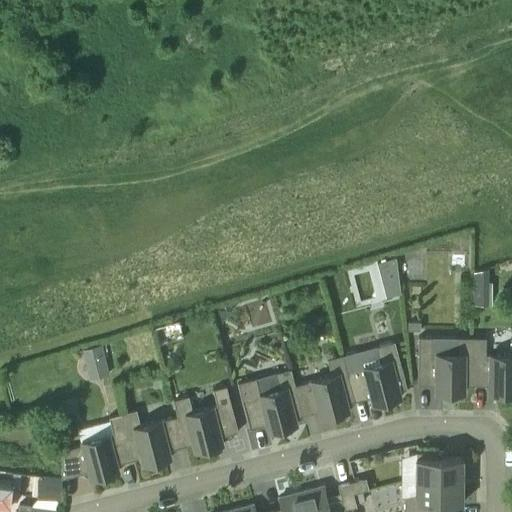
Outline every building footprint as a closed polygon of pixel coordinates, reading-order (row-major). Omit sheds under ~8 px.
[(377,262),(381,276),(398,272),(396,257),(377,262)] [(356,306),(383,299),(374,262),(346,269),(356,306)] [(473,272),(473,285),(488,286),(489,268),(473,272)] [(420,330),(420,322),(409,322),(409,330),(420,330)] [(443,395),(457,395),(457,393),(465,393),(465,385),(471,385),(471,337),(457,337),(457,354),(436,353),(436,354),(432,354),(432,337),(418,337),(418,384),(435,385),(435,392),(443,393),(443,395)] [(489,393),(491,393),(497,393),(497,396),(511,396),(511,395),(511,394),(511,337),(511,338),(511,354),(490,354),(486,354),(486,337),(471,337),(471,385),(489,385),(489,393)] [(380,362),(379,362),(364,366),(354,351),(342,355),(355,401),(371,397),(373,404),(380,402),(381,405),(395,401),(394,399),(401,397),(399,389),(407,387),(394,341),(376,346),(380,362)] [(102,344),(81,349),(85,362),(105,357),(102,344)] [(329,419),(343,415),(342,412),(349,410),(347,403),(355,401),(342,355),(327,359),(332,375),(311,380),(295,385),(303,415),(319,410),(321,418),(328,416),(329,419)] [(269,432),(271,431),(276,430),(277,432),(291,429),(290,426),(297,424),(295,416),(303,415),(295,385),(290,368),(275,372),(280,388),(260,393),(256,377),(238,382),(250,428),(267,424),(269,432)] [(173,399),(177,416),(185,445),(193,443),(195,451),(202,449),(203,452),(216,448),(216,446),(223,444),(221,436),(238,431),(226,385),(213,389),(217,405),(213,406),(193,411),(189,395),(173,399)] [(141,457),(143,465),(171,457),(169,450),(185,445),(177,416),(161,420),(161,419),(141,425),(136,409),(119,414),(131,460),(141,457)] [(99,479),(112,475),(112,473),(119,471),(117,463),(131,460),(119,414),(109,416),(113,432),(109,433),(81,440),(82,445),(61,450),(61,478),(88,471),(91,478),(98,477),(99,479)] [(441,452),(416,451),(416,480),(463,480),(463,457),(441,457),(441,452)] [(338,485),(342,500),(344,509),(357,506),(356,503),(353,493),(362,490),(369,489),(366,477),(338,485)] [(44,480),(43,499),(57,499),(61,499),(61,480),(44,480)] [(404,511),(430,511),(430,503),(463,503),(463,480),(416,480),(416,492),(405,495),(404,511)] [(301,491),(306,511),(345,511),(344,509),(342,500),(330,502),(330,501),(328,502),(324,485),(301,491)] [(0,486),(0,511),(12,511),(15,488),(0,486)] [(365,501),(362,490),(353,493),(356,503),(365,501)] [(306,511),(301,491),(278,497),(281,511),(306,511)] [(255,511),(254,503),(231,509),(231,511),(255,511)]
